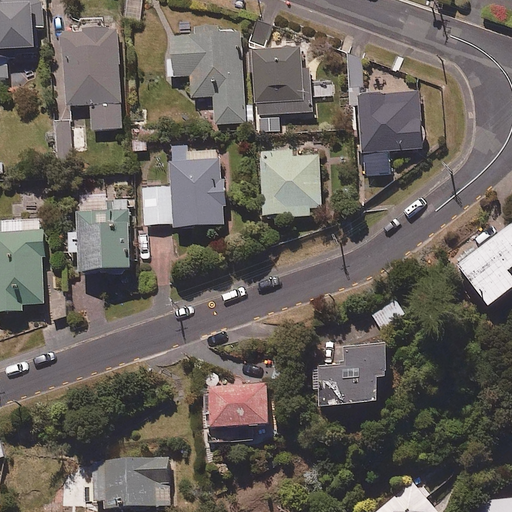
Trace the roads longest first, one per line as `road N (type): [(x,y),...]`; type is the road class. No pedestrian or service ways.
road 1 (residential): [(511,133),(490,163),(371,260),(0,389)]
road 2 (residential): [(345,0),(487,52),(511,86)]
